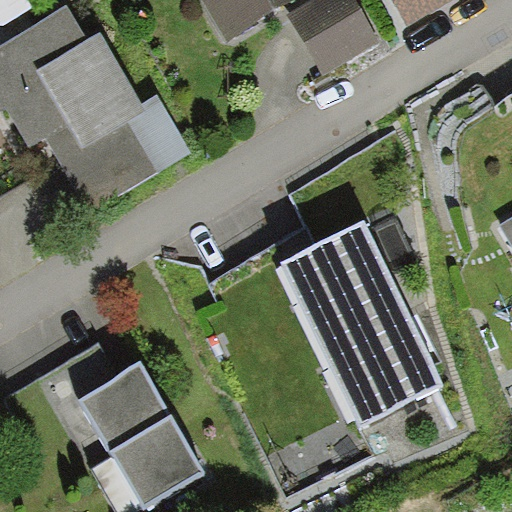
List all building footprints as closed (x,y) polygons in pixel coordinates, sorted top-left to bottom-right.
[(18,0),(0,0),(0,114),(4,112),(28,153),(49,141),(86,207),(149,171),(61,19),(37,33),(18,0)] [(293,0),(208,0),(226,35),(293,0)] [(369,43),(343,0),(324,0),(292,19),(321,70),(369,43)] [(391,0),(402,17),(430,0),(391,0)] [(351,239),(268,279),(344,437),(427,397),(351,239)] [(137,370),(76,407),(141,511),(144,511),(203,476),(137,370)]
